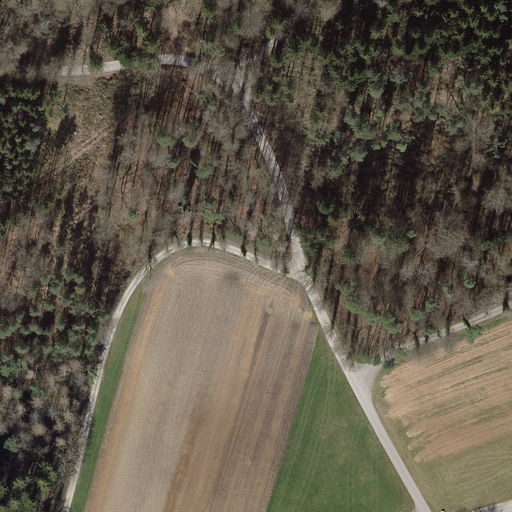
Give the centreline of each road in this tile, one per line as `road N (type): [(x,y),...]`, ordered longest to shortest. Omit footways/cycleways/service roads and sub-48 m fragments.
road 1 (track): [(301,275),(208,241),(156,258),(127,291),(63,511)]
road 2 (unclassified): [(424,511),(347,376),(301,275),(291,224)]
road 3 (track): [(246,106),(194,63),(0,64)]
road 4 (track): [(511,302),(347,376)]
road 5 (track): [(311,0),(266,47),(248,79),(246,106)]
road 6 (track): [(291,224),(246,106)]
